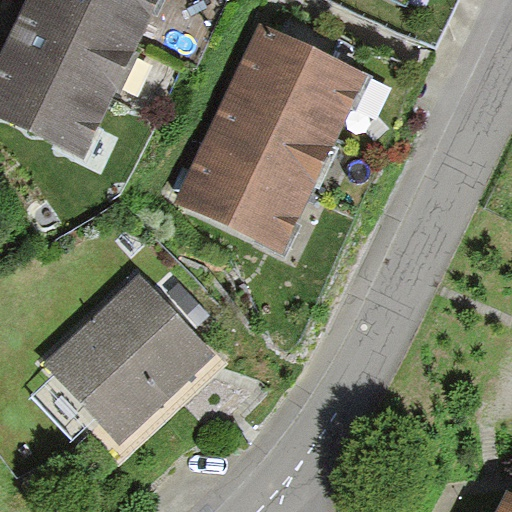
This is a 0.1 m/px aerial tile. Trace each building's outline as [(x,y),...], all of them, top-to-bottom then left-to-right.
[(0,53),(111,99),(134,44),(27,0),(17,0),(0,40),(0,53)] [(27,0),(134,44),(152,0),(27,0)] [(222,82),(338,129),(359,78),(244,30),(222,82)] [(111,99),(0,53),(0,116),(89,153),(111,99)] [(315,184),(338,129),(222,82),(199,137),(315,184)] [(315,184),(199,137),(177,190),(292,238),(315,184)] [(42,369),(127,458),(227,363),(142,274),(42,369)]
